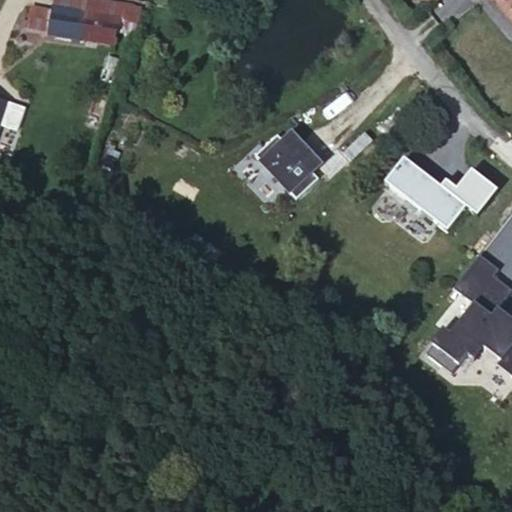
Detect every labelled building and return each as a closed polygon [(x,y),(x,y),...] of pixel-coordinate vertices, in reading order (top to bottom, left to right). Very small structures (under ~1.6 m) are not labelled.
[(25,31),(114,46),(116,33),(121,5),(93,0),(53,0),(51,12),(30,8),(25,31)] [(511,0),(493,0),(511,21),(511,0)] [(139,9),(121,5),(116,33),(133,36),(139,9)] [(0,125),(17,131),(24,109),(0,100),(0,125)] [(279,135),(253,159),(294,203),(320,179),(313,172),(320,165),(293,136),(286,143),(279,135)] [(403,160),(384,185),(447,234),(465,210),(476,218),(496,192),(470,172),(456,191),(451,197),(441,189),(403,160)] [(445,183),(441,189),(451,197),(456,191),(445,183)] [(511,292),(493,278),(498,271),(479,256),(453,290),(473,305),(450,335),(445,332),(426,356),(451,376),(467,357),(474,362),(483,350),(499,363),(496,367),(511,378),(511,321),(499,310),(511,292)]
